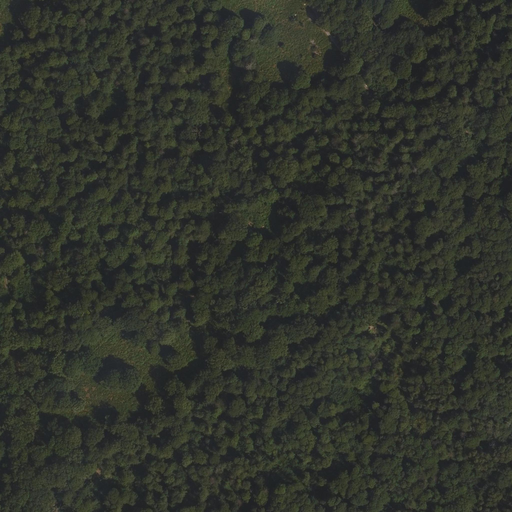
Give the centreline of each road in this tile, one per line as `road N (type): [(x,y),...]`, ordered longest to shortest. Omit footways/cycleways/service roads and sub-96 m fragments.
road 1 (track): [(511,205),(51,511)]
road 2 (track): [(25,511),(0,395)]
